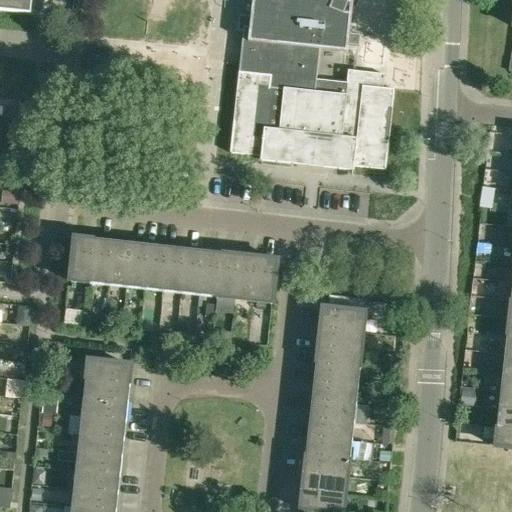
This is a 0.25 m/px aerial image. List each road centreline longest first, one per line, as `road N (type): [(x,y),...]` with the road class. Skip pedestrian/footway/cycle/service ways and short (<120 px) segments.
road 1 (residential): [(422,511),(438,246)]
road 2 (residential): [(152,511),(165,384),(275,395)]
road 3 (residential): [(293,231),(73,207)]
road 4 (residential): [(275,395),(293,231)]
road 5 (residential): [(438,246),(293,231)]
road 6 (residential): [(438,246),(445,108)]
